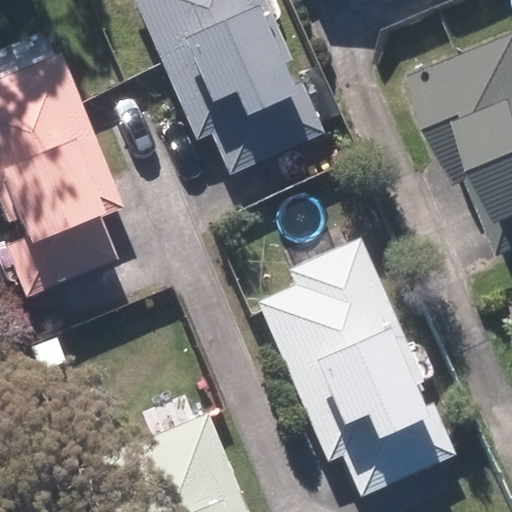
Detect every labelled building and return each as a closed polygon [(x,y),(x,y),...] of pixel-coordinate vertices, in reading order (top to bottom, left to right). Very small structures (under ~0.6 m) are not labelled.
[(123,0),(152,67),(174,58),(196,109),(220,99),(237,136),(208,149),(222,180),(317,139),(257,0),(123,0)] [(511,39),(423,79),(450,142),(478,130),(486,148),(511,208),(511,234),(503,239),(511,259),(511,39)] [(0,77),(0,198),(16,239),(1,245),(23,300),(115,263),(93,208),(115,199),(57,54),(0,77)] [(248,295),(286,385),(318,463),(335,456),(353,498),(448,458),(418,387),(430,382),(410,333),(398,339),(352,229),(280,259),(288,278),(248,295)] [(241,511),(204,417),(94,461),(114,511),(241,511)]
